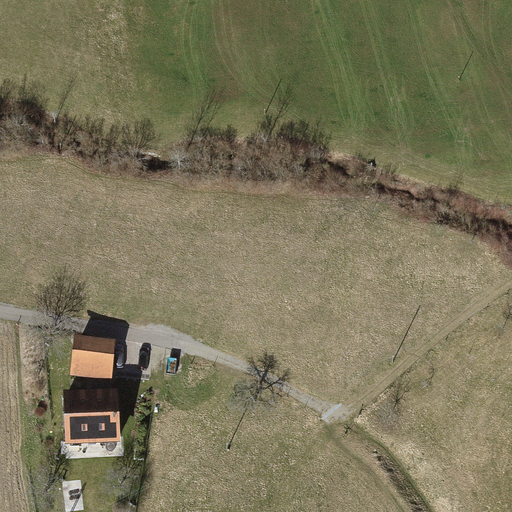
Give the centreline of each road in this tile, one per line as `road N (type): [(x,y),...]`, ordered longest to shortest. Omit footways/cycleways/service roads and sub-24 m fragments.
road 1 (track): [(338,410),(164,336),(0,310)]
road 2 (track): [(511,282),(362,403),(338,410)]
